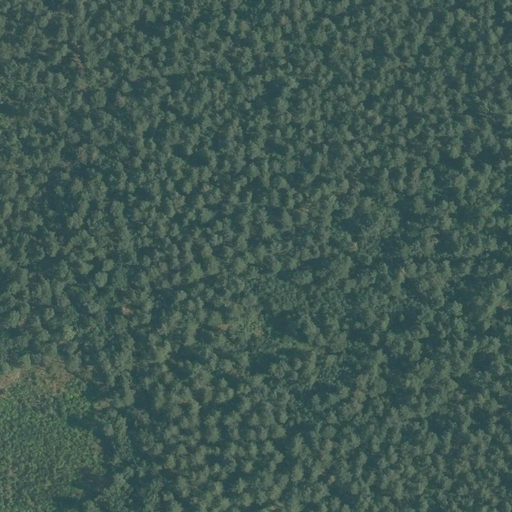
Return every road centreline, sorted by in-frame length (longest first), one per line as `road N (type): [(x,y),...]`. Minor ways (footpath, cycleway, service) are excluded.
road 1 (track): [(168,511),(136,288),(72,0)]
road 2 (track): [(511,113),(136,288)]
